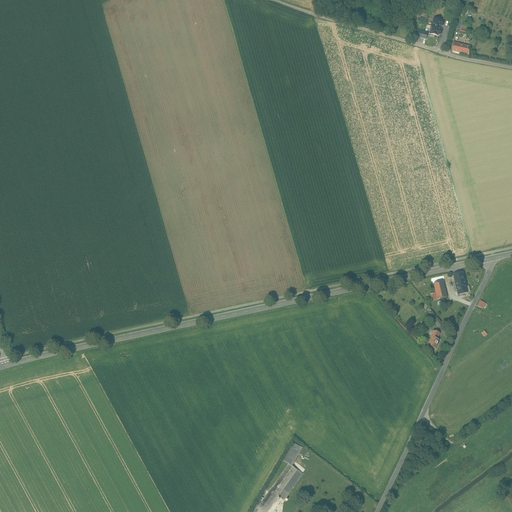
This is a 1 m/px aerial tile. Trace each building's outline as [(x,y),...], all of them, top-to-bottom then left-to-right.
[(441,21),(434,19),(430,34),(438,36),(441,21)] [(415,29),(414,33),(418,34),(418,36),(426,39),(428,32),(415,29)] [(470,47),(453,43),(451,51),(468,55),(470,47)] [(463,272),(453,274),(455,283),(465,281),(463,272)] [(443,281),(433,283),(436,293),(437,300),(443,298),(447,298),(443,281)] [(465,281),(455,283),(458,295),(467,292),(465,281)] [(485,303),(480,301),(477,306),(483,309),(485,303)] [(435,305),(431,307),(437,314),(440,312),(435,305)] [(426,312),(416,319),(420,324),(429,316),(426,312)] [(443,325),(433,313),(429,316),(439,328),(443,325)] [(433,330),(430,337),(431,337),(429,341),(425,339),(423,344),(428,345),(428,346),(435,349),(439,340),(437,339),(440,333),(433,330)] [(289,464),(266,496),(275,502),(279,496),(297,470),(289,464)] [(297,470),(279,496),(284,499),(302,474),(297,470)] [(267,511),(275,502),(266,496),(257,509),(261,511),(267,511)]
